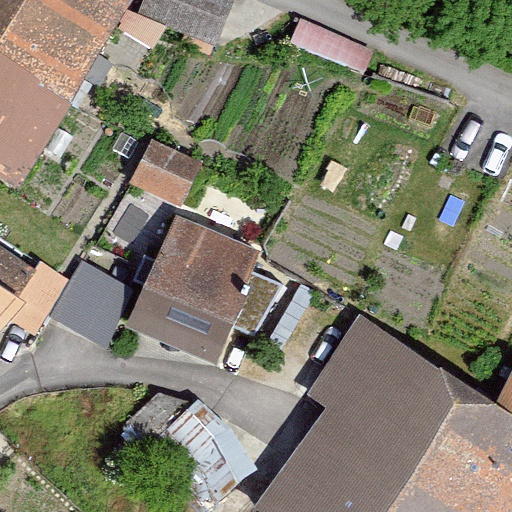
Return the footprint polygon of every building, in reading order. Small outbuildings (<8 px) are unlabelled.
[(0,0),(0,164),(34,185),(140,9),(145,0),(0,0)] [(222,40),(237,0),(145,0),(140,9),(222,40)] [(296,44),(370,71),(382,39),(308,11),(296,44)] [(390,82),(450,107),(462,80),(402,55),(390,82)] [(163,139),(144,179),(195,202),(214,163),(163,139)] [(183,214),(134,320),(233,365),(281,259),(183,214)] [(111,339),(136,280),(83,257),(57,316),(111,339)] [(0,352),(47,300),(0,266),(0,352)] [(342,412),(502,511),(511,511),(511,392),(366,311),(314,396),(342,412)] [(261,511),(502,511),(342,412),(260,511),(261,511)]
